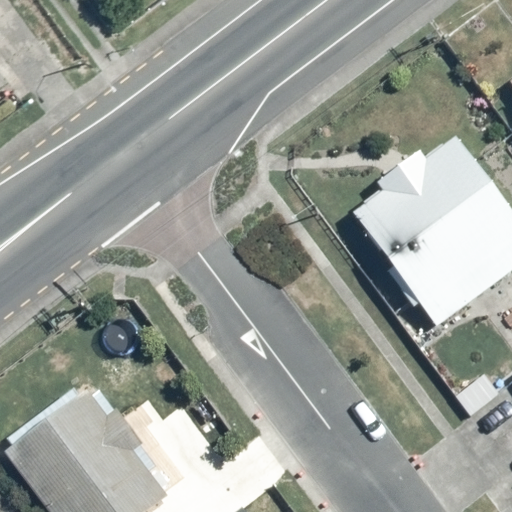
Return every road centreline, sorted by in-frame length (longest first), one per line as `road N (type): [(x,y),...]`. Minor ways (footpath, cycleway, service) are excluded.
road 1 (residential): [(122,149),(388,511)]
road 2 (secondary): [(122,149),(321,0)]
road 3 (secondary): [(0,245),(122,149)]
